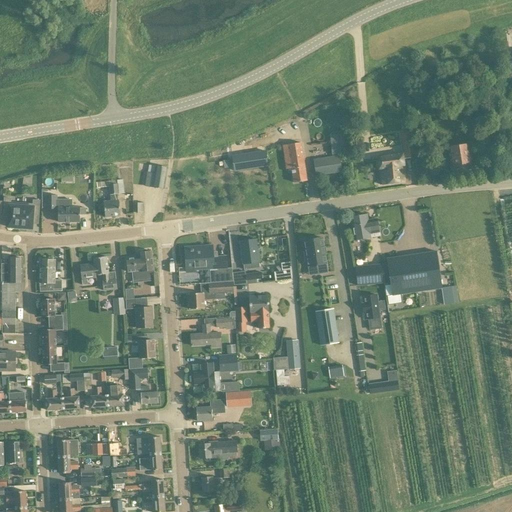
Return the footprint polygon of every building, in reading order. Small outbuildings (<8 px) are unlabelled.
[(330,135),(332,154),(345,153),(343,134),(330,135)] [(413,140),(402,141),(405,158),(415,157),(413,140)] [(283,145),(286,169),(291,169),(294,183),(307,181),(301,143),(283,145)] [(448,147),(452,175),(473,172),(469,144),(448,147)] [(268,165),(265,151),(231,156),(234,171),(268,165)] [(402,154),(377,157),(380,185),(406,181),(402,154)] [(313,159),(316,176),(342,172),(339,155),(313,159)] [(429,163),(431,177),(441,176),(439,162),(429,163)] [(149,165),(148,171),(147,171),(145,187),(164,189),(167,168),(149,165)] [(109,181),(100,182),(101,187),(109,186),(110,201),(104,202),(105,217),(120,216),(119,200),(118,200),(117,193),(119,193),(117,180),(109,181)] [(46,195),(46,209),(56,210),(57,196),(46,195)] [(4,198),(3,211),(9,211),(8,217),(8,227),(14,227),(14,229),(19,229),(21,203),(10,203),(11,199),(4,198)] [(57,199),(56,208),(58,208),(58,222),(79,222),(79,215),(85,215),(85,208),(79,208),(72,208),(72,199),(57,199)] [(21,203),(19,229),(25,230),(25,228),(32,229),(32,224),(33,213),(39,213),(40,201),(33,200),(33,204),(21,203)] [(367,215),(350,218),(354,240),(380,236),(377,219),(368,221),(367,215)] [(304,241),(306,252),(303,252),(305,261),(307,261),(308,267),(316,266),(317,274),(327,273),(326,264),(322,238),(304,241)] [(243,264),(244,269),(260,267),(259,262),(256,239),(240,241),(243,264)] [(200,251),(185,252),(186,269),(195,268),(209,268),(210,283),(216,283),(216,282),(233,281),(232,273),(232,268),(227,268),(226,266),(226,258),(226,256),(217,257),(217,251),(212,252),(212,247),(200,247),(200,251)] [(384,283),(387,305),(402,302),(401,294),(442,288),(436,251),(387,259),(390,282),(384,283)] [(138,258),(126,259),(128,272),(132,272),(133,280),(149,278),(149,281),(150,286),(158,285),(157,273),(154,274),(154,271),(151,252),(138,254),(138,258)] [(93,258),(94,264),(96,275),(103,274),(103,280),(102,281),(103,291),(117,289),(115,271),(108,272),(106,257),(93,258)] [(2,266),(2,299),(2,313),(2,321),(2,325),(2,331),(2,333),(15,334),(15,325),(15,292),(22,292),(22,259),(9,259),(9,266),(2,266)] [(39,292),(62,292),(62,280),(55,280),(55,260),(40,260),(39,292)] [(282,270),(274,271),(275,280),(292,278),(290,261),(281,262),(282,270)] [(96,275),(94,264),(80,266),(82,285),(88,284),(87,279),(96,278),(96,275)] [(382,264),(356,267),(358,286),(384,283),(382,264)] [(246,281),(262,279),(261,272),(245,274),(246,281)] [(203,294),(188,295),(189,310),(204,309),(204,300),(215,300),(215,293),(224,293),(230,293),(232,292),(234,292),(233,281),(216,282),(216,283),(210,283),(209,283),(209,293),(203,294)] [(76,302),(75,292),(68,292),(69,302),(76,302)] [(267,295),(249,296),(250,312),(251,321),(258,321),(258,328),(269,327),(267,295)] [(365,303),(363,303),(363,311),(366,311),(367,319),(368,319),(369,329),(381,328),(379,315),(378,311),(385,310),(384,300),(377,301),(377,296),(364,297),(365,303)] [(112,299),(114,315),(125,315),(124,298),(112,299)] [(49,323),(62,323),(62,316),(54,316),(53,299),(40,299),(41,317),(49,317),(49,323)] [(125,299),(126,309),(136,309),(135,299),(125,299)] [(236,322),(246,322),(246,307),(235,307),(236,320),(236,322)] [(151,316),(152,316),(151,308),(135,310),(137,329),(152,328),(151,316)] [(315,312),(320,345),(338,342),(333,309),(315,312)] [(229,317),(216,318),(216,325),(216,328),(226,327),(232,327),(232,317),(229,317)] [(42,330),(43,347),(56,347),(55,330),(62,330),(62,323),(49,323),(49,329),(42,330)] [(191,346),(211,345),(211,348),(221,348),(220,332),(210,333),(209,325),(201,326),(202,335),(191,335),(191,346)] [(149,341),(138,342),(140,358),(140,359),(141,359),(155,358),(153,341),(149,341)] [(276,370),(284,369),(300,368),(298,341),(287,341),(288,357),(273,358),(274,370),(276,370)] [(363,341),(356,342),(360,371),(367,370),(363,341)] [(56,347),(43,347),(43,365),(51,365),(51,371),(64,370),(64,363),(56,364),(56,347)] [(102,348),(103,357),(117,356),(117,347),(102,348)] [(0,371),(16,372),(16,351),(0,350),(0,371)] [(236,354),(219,355),(219,365),(231,364),(232,371),(236,371),(237,371),(236,354)] [(140,358),(128,359),(129,369),(142,369),(141,359),(140,359),(140,358)] [(202,365),(202,373),(194,374),(194,376),(191,376),(192,383),(194,382),(194,385),(203,384),(204,393),(221,392),(220,372),(213,373),(213,364),(202,365)] [(345,367),(330,367),(330,377),(345,377),(345,367)] [(131,388),(140,388),(139,378),(143,378),(143,370),(130,370),(131,388)] [(77,391),(84,391),(83,380),(82,380),(82,373),(70,374),(71,381),(76,381),(77,391)] [(83,373),(84,387),(91,387),(91,373),(83,373)] [(60,374),(44,375),(45,384),(56,383),(56,381),(61,381),(60,374)] [(289,384),(289,376),(284,376),(276,377),(277,385),(289,384)] [(397,380),(389,382),(383,382),(384,392),(399,390),(397,380)] [(238,381),(227,382),(228,392),(239,391),(238,381)] [(112,395),(107,395),(107,406),(124,405),(123,394),(119,394),(119,386),(112,386),(112,395)] [(107,406),(107,395),(101,396),(101,387),(94,387),(94,396),(91,397),(91,407),(107,406)] [(67,398),(62,398),(63,409),(79,408),(78,397),(74,398),(74,388),(67,389),(67,398)] [(141,394),(142,404),(151,403),(151,406),(160,405),(159,396),(157,396),(157,392),(144,393),(143,388),(138,388),(139,394),(141,394)] [(63,409),(62,398),(57,399),(56,390),(49,390),(49,399),(46,399),(47,410),(63,409)] [(14,393),(9,393),(9,401),(10,412),(26,411),(25,401),(25,392),(21,392),(14,393)] [(242,392),(226,393),(227,408),(243,406),(242,392)] [(0,412),(10,412),(9,401),(4,402),(3,393),(0,393),(0,412)] [(211,407),(196,408),(197,421),(203,421),(203,422),(212,421),(212,413),(212,412),(224,411),(223,400),(211,401),(211,407)] [(233,418),(233,430),(242,430),(242,418),(233,418)] [(277,429),(260,430),(260,441),(263,441),(264,444),(269,444),(270,450),(279,450),(277,429)] [(149,438),(137,439),(138,455),(150,455),(161,454),(160,438),(149,438)] [(58,457),(69,456),(69,451),(78,451),(78,443),(69,444),(69,440),(58,440),(58,457)] [(199,451),(198,452),(198,457),(200,458),(209,458),(210,461),(227,459),(229,456),(236,456),(236,452),(238,452),(237,441),(216,443),(210,444),(199,445),(199,451)] [(9,462),(22,462),(21,442),(8,442),(9,462)] [(102,444),(91,444),(91,455),(102,455),(102,444)] [(115,450),(117,450),(116,444),(109,445),(109,456),(115,456),(115,450)] [(150,459),(139,459),(140,471),(151,470),(151,471),(162,470),(161,454),(150,455),(150,459)] [(70,462),(69,456),(58,457),(59,473),(70,473),(70,469),(78,469),(78,461),(70,462)] [(280,464),(263,465),(263,471),(260,472),(261,483),(270,482),(271,494),(281,493),(280,482),(282,481),(280,464)] [(95,468),(92,468),(80,469),(81,477),(95,476),(100,476),(100,468),(95,468)] [(127,477),(126,468),(111,469),(112,478),(127,477)] [(97,477),(82,478),(82,487),(97,486),(97,477)] [(203,492),(220,490),(219,477),(212,478),(212,477),(201,477),(203,492)] [(124,478),(113,479),(113,488),(113,492),(112,492),(113,499),(121,498),(120,488),(125,488),(124,478)] [(153,497),(164,496),(163,480),(152,480),(152,484),(143,485),(144,492),(152,491),(153,497)] [(59,483),(60,499),(71,499),(79,499),(79,486),(70,486),(70,483),(59,483)] [(7,509),(27,508),(26,491),(15,492),(15,495),(7,496),(7,503),(15,502),(16,508),(7,509)] [(164,511),(164,496),(153,497),(153,502),(144,503),(145,510),(153,509),(153,511),(164,511)] [(71,499),(60,499),(60,511),(72,511),(80,511),(80,504),(72,504),(71,499)] [(223,511),(223,509),(227,509),(227,511),(243,510),(243,504),(243,503),(242,503),(223,504),(222,504),(215,506),(215,511),(223,511)]
